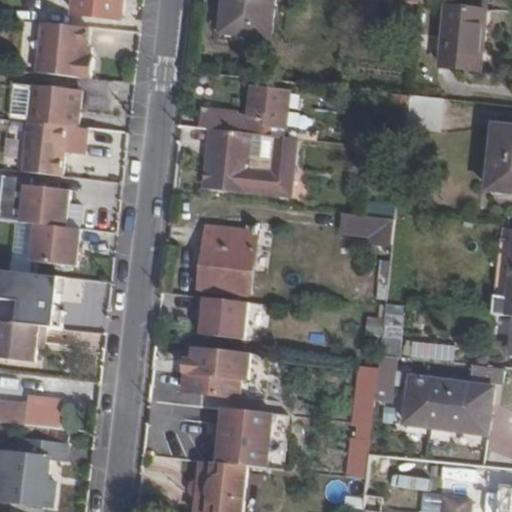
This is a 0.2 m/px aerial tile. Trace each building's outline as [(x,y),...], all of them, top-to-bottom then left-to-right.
[(123,19),(124,0),(77,0),(76,14),(123,19)] [(223,32),(273,39),(278,0),(226,0),(225,13),(223,32)] [(453,0),(453,10),(491,14),(492,1),(485,0),(453,0)] [(447,69),(485,73),(491,14),(453,10),(447,69)] [(91,28),(45,23),(39,73),(94,80),(96,58),(92,57),(88,57),(89,46),(91,28)] [(71,127),(81,128),(85,91),(36,85),(32,123),(71,127)] [(204,109),(203,127),(216,129),(272,135),(274,126),(290,127),(294,91),(254,86),(251,119),(243,119),(239,119),(239,113),(204,109)] [(399,96),(396,95),(390,151),(393,151),(399,96)] [(393,151),(408,152),(410,130),(414,97),(399,96),(393,151)] [(444,134),(446,101),(414,97),(410,130),(444,134)] [(26,172),(66,176),(71,127),(32,123),(31,123),(26,172)] [(216,129),(213,150),(225,152),(221,190),(269,195),(272,167),(295,169),(297,138),(272,135),(216,129)] [(301,140),(320,141),(321,134),(302,131),(301,140)] [(511,132),(499,131),(492,192),(500,193),(500,203),(511,203),(511,132)] [(213,150),(207,196),(290,205),(295,169),(272,167),(269,195),(221,190),(225,152),(213,150)] [(29,186),(25,222),(39,224),(69,228),(74,191),(29,186)] [(368,206),(366,218),(400,222),(402,210),(368,206)] [(342,237),(398,243),(400,222),(366,218),(344,215),(342,237)] [(25,222),(20,222),(14,273),(27,274),(34,275),(35,262),(39,224),(25,222)] [(69,228),(39,224),(35,262),(80,267),(82,252),(83,244),(84,229),(69,228)] [(204,290),(240,294),(249,295),(254,296),(260,235),(253,234),(210,229),(204,290)] [(511,317),(511,234),(506,234),(497,316),(511,317)] [(46,326),(67,328),(69,311),(62,310),(65,278),(34,275),(27,274),(24,302),(17,301),(14,322),(46,326)] [(240,294),(239,302),(249,303),(249,295),(240,294)] [(239,302),(208,298),(207,314),(213,314),(213,323),(211,337),(253,342),(257,304),(249,303),(239,302)] [(397,359),(399,359),(404,310),(391,309),(389,319),(385,358),(397,359)] [(46,342),(46,326),(14,322),(0,320),(0,358),(37,363),(38,348),(39,342),(46,342)] [(456,362),(456,346),(413,343),(412,360),(456,362)] [(273,357),(199,349),(194,391),(268,399),(273,357)] [(384,373),(381,404),(392,405),(397,359),(385,358),(384,369),(384,373)] [(0,376),(0,378),(0,388),(30,390),(31,378),(0,376)] [(417,376),(415,412),(429,413),(428,423),(496,431),(500,384),(417,376)] [(0,405),(0,420),(28,424),(30,407),(0,404),(0,405)] [(231,407),(224,462),(252,466),(285,470),(291,414),(231,407)] [(429,413),(415,412),(413,422),(428,423),(429,413)] [(68,459),(69,444),(23,438),(22,452),(8,450),(5,478),(12,478),(10,495),(56,501),(59,479),(51,478),(54,457),(68,459)] [(224,462),(205,460),(203,479),(200,479),(196,481),(194,485),(193,488),(194,491),(197,495),(202,496),(200,511),(262,511),(266,476),(251,475),(252,466),(224,462)] [(436,481),(435,467),(413,468),(414,482),(436,481)] [(0,493),(10,495),(12,478),(5,478),(0,477),(0,493)] [(442,511),(445,495),(424,493),(421,511),(442,511)]
